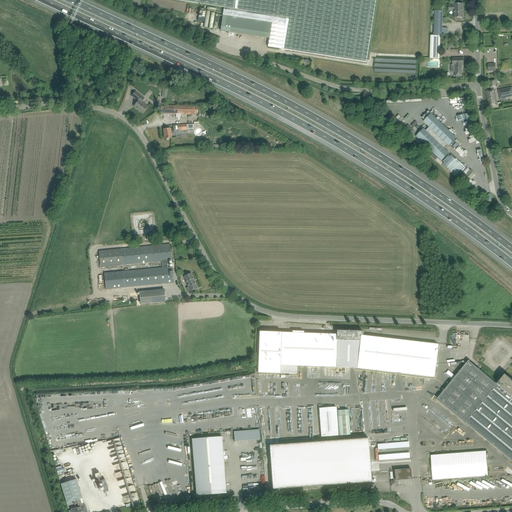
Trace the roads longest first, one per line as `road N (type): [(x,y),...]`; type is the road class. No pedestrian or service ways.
road 1 (motorway): [(40,0),(317,133),(511,264)]
road 2 (motorway): [(511,246),(323,118),(79,0)]
road 3 (unclassified): [(511,325),(281,316),(241,300),(212,269),(124,119)]
road 4 (unclassified): [(477,85),(350,88),(214,42)]
road 5 (unclassified): [(256,511),(378,502),(398,511)]
road 6 (unclassified): [(511,214),(498,195),(477,85)]
road 7 (unclassified): [(0,110),(77,104),(124,119)]
